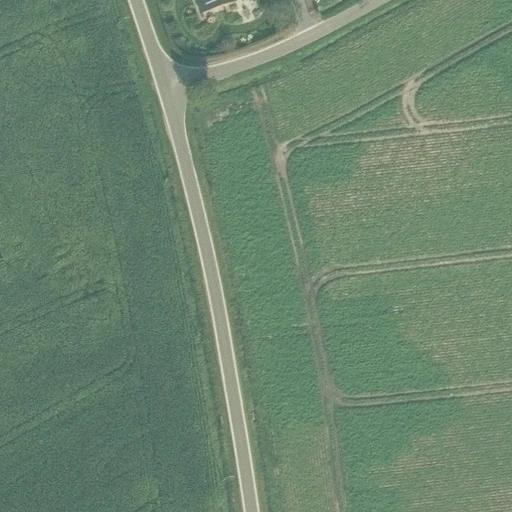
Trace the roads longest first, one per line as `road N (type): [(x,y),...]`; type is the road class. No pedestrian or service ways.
road 1 (unclassified): [(162,81),(220,328),(250,511)]
road 2 (unclassified): [(373,0),(274,50),(162,81)]
